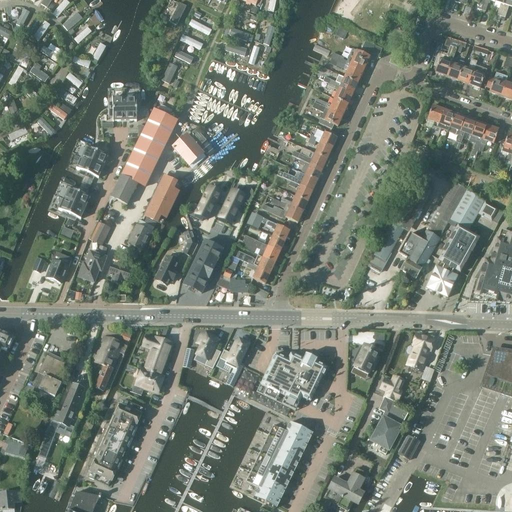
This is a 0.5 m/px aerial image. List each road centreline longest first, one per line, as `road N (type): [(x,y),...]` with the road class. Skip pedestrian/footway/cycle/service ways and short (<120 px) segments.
road 1 (residential): [(267,317),(377,78),(415,82)]
road 2 (secondary): [(267,317),(511,324)]
road 3 (residential): [(183,316),(171,387),(123,494)]
road 4 (secondary): [(36,313),(183,316)]
road 5 (residential): [(415,82),(438,22),(511,43)]
